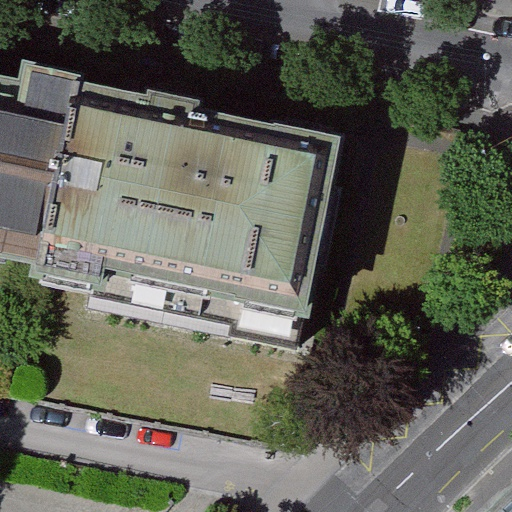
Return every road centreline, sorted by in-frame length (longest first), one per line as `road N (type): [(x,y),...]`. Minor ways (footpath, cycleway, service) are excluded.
road 1 (residential): [(393,505),(0,423)]
road 2 (residential): [(191,0),(446,51),(511,74)]
road 3 (secondary): [(511,386),(393,505)]
